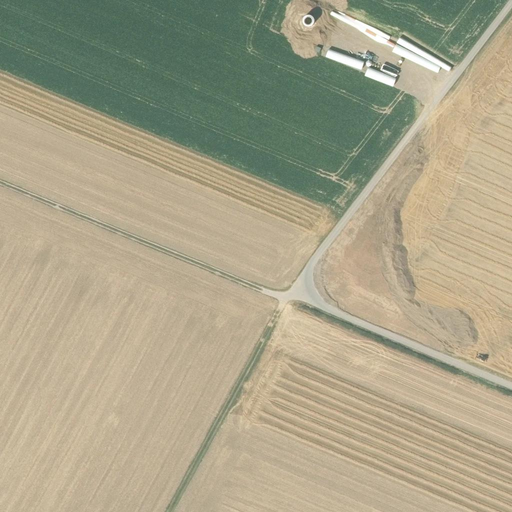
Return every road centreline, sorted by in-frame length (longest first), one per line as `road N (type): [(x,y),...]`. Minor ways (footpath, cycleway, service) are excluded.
road 1 (track): [(511,390),(335,317),(318,297),(326,266),(511,15)]
road 2 (track): [(318,297),(291,309),(0,182)]
road 3 (track): [(291,309),(180,511)]
